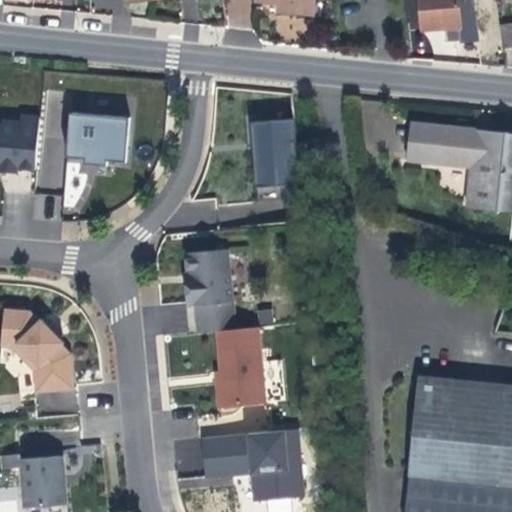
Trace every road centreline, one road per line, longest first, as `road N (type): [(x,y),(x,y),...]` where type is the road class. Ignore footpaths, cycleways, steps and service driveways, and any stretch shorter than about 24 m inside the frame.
road 1 (tertiary): [(197,59),(511,91)]
road 2 (residential): [(117,262),(147,511)]
road 3 (residential): [(197,59),(185,155),(169,196),(117,262)]
road 4 (tertiary): [(0,37),(197,59)]
